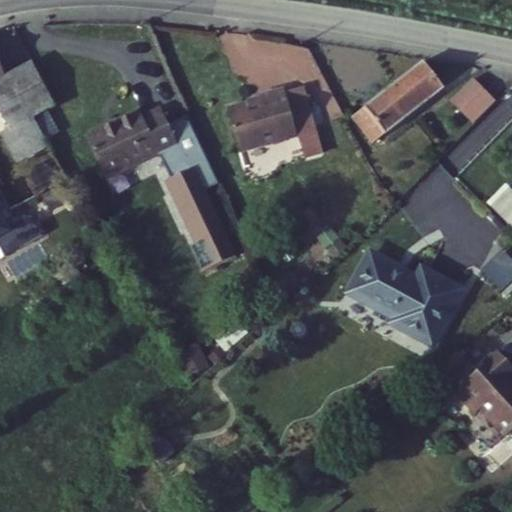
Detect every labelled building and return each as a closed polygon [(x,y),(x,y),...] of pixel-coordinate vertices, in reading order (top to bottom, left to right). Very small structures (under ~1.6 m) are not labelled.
[(3,76),(29,118),(50,104),(24,62),(3,76)] [(0,137),(34,193),(67,180),(29,118),(3,76),(0,77),(0,118),(1,120),(0,120),(0,137)] [(368,145),(429,104),(412,78),(350,119),(368,145)] [(249,104),(218,112),(228,151),(288,137),(294,161),(311,156),(295,90),(276,96),(275,92),(248,98),(249,104)] [(459,144),(483,122),(457,95),(435,117),(459,144)] [(102,185),(141,165),(154,158),(160,171),(168,184),(165,186),(197,245),(191,248),(205,275),(238,257),(203,193),(216,185),(180,118),(161,127),(154,114),(136,124),(133,119),(82,146),(102,185)] [(511,191),(503,180),(485,195),(511,230),(511,191)] [(7,225),(0,213),(0,240),(8,253),(44,230),(31,210),(7,225)] [(325,222),(309,234),(329,257),(344,245),(325,222)] [(424,350),(452,296),(412,274),(407,283),(361,260),(341,299),(385,323),(383,329),(424,350)] [(511,382),(510,380),(511,378),(511,368),(502,356),(455,392),(474,417),(481,412),(502,439),(511,431),(511,382)]
